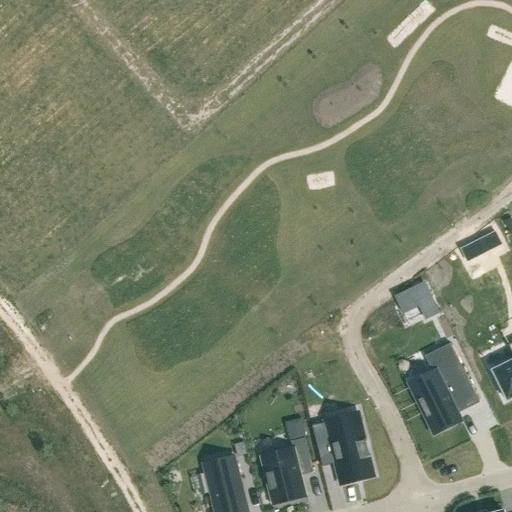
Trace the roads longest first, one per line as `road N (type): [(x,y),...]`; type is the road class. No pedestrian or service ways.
road 1 (residential): [(427,499),(350,339),(355,315),(511,196)]
road 2 (residential): [(77,0),(183,111),(215,102),(328,0)]
road 3 (residential): [(0,303),(62,384),(141,511)]
